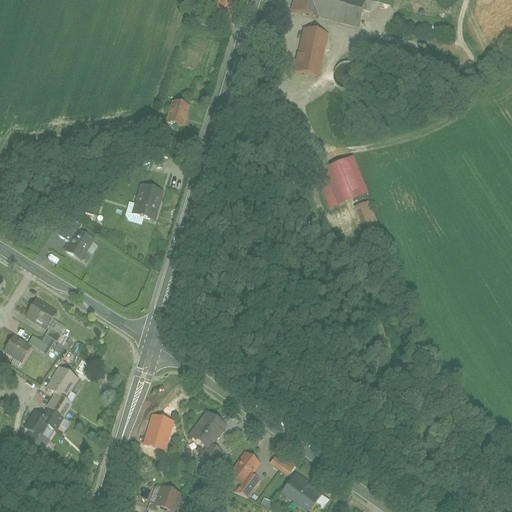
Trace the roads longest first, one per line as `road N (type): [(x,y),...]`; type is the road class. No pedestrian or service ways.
road 1 (tertiary): [(151,346),(253,0)]
road 2 (tertiary): [(151,346),(347,483)]
road 3 (tertiary): [(99,511),(151,346)]
road 4 (tertiary): [(30,269),(151,346)]
